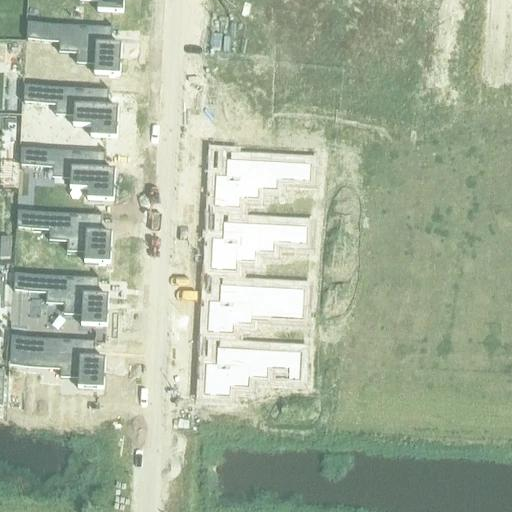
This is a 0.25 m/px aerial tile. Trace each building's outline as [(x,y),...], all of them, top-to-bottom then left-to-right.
[(80,0),(81,5),(94,5),(94,6),(98,6),(98,8),(99,8),(98,16),(112,16),(112,17),(118,17),(119,0),(80,0)] [(224,0),(223,22),(228,23),(235,23),(235,22),(249,23),(249,16),(250,14),(254,14),(254,13),(267,14),(268,7),(268,5),(272,5),(272,4),(286,5),(285,0),(224,0)] [(386,0),(386,12),(441,15),(441,0),(386,0)] [(380,33),(379,50),(415,51),(416,38),(440,39),(441,15),(386,12),(385,34),(380,33)] [(28,27),(27,45),(60,46),(60,49),(60,56),(73,57),(77,57),(77,60),(78,60),(77,67),(91,68),(95,69),(95,71),(95,78),(109,79),(115,80),(117,49),(112,49),(113,32),(111,32),(28,27)] [(222,54),(220,85),(225,85),(232,86),(232,85),(245,86),(246,79),(246,76),(250,77),(250,76),(264,77),(265,70),(265,67),(269,68),(269,67),(283,68),(283,62),(284,62),(284,59),(317,61),(318,44),(235,38),(233,38),(232,55),(227,55),(222,54)] [(374,62),(374,78),(379,79),(377,100),(432,103),(433,103),(434,79),(410,78),(411,64),(374,62)] [(25,90),(24,108),(56,109),(56,112),(57,112),(56,119),(70,120),(74,120),(74,123),(74,130),(88,131),(92,131),(92,134),(92,141),(105,142),(112,143),(113,112),(108,111),(109,95),(108,95),(25,90)] [(372,122),(371,138),(407,140),(408,126),(431,127),(433,103),(432,103),(377,100),(376,122),(372,122)] [(219,117),(217,148),(222,148),(229,148),(242,149),(243,142),(243,139),(247,139),(261,140),(261,133),(262,133),(262,130),(266,130),(280,131),(280,124),(281,124),(281,122),(314,124),(315,107),(232,101),(230,101),(229,118),(224,117),(219,117)] [(374,150),(374,166),(378,167),(377,188),(432,191),(433,191),(434,167),(410,166),(411,152),(374,150)] [(21,153),(20,170),(53,172),(53,174),(54,174),(53,182),(67,182),(67,183),(71,183),(71,185),(71,193),(84,193),(84,194),(89,194),(88,196),(89,197),(89,204),(102,205),(108,205),(110,174),(105,174),(106,157),(105,157),(21,153)] [(215,180),(214,211),(219,211),(239,212),(240,202),(258,203),(259,193),(277,194),(277,184),(310,185),(311,168),(228,163),(226,163),(225,180),(220,180),(215,180)] [(372,210),(371,226),(407,228),(408,214),(431,215),(433,191),(432,191),(377,188),(376,210),(372,210)] [(18,216),(17,233),(50,235),(50,237),(50,244),(63,245),(63,246),(68,246),(67,248),(68,248),(68,255),(81,256),(81,257),(85,257),(85,259),(86,259),(85,267),(99,267),(99,268),(105,268),(107,237),(102,237),(103,220),(101,220),(18,216)] [(212,243),(210,274),(216,274),(236,275),(237,265),(255,266),(255,256),(274,256),(274,246),(307,248),(308,231),(225,226),(223,226),(222,243),(217,243),(212,243)] [(367,238),(364,277),(425,281),(426,255),(402,253),(403,240),(367,238)] [(1,242),(0,262),(10,263),(11,242),(1,242)] [(15,278),(14,296),(47,297),(47,300),(47,307),(60,308),(64,308),(64,311),(65,311),(64,318),(78,319),(82,319),(82,322),(82,329),(95,330),(102,331),(103,300),(98,300),(99,283),(98,283),(15,278)] [(209,305),(207,336),(212,337),(233,338),(233,328),(252,328),(252,321),(252,318),(270,319),(271,309),(304,311),(304,294),(221,289),(220,289),(219,306),(214,306),(209,305)] [(330,311),(328,360),(367,362),(369,331),(355,331),(356,312),(330,311)] [(391,324),(389,384),(428,386),(429,350),(415,349),(416,326),(391,324)] [(456,351),(455,387),(493,388),(495,329),(471,328),(470,352),(456,351)] [(12,341),(11,358),(43,360),(43,363),(44,363),(43,370),(57,370),(57,371),(61,371),(61,374),(62,374),(61,381),(75,382),(79,382),(79,385),(79,392),(92,393),(99,393),(100,363),(95,362),(96,346),(95,346),(12,341)] [(205,368),(204,399),(209,399),(230,401),(230,390),(248,391),(249,381),(267,382),(268,372),(288,373),(288,383),(300,384),(301,356),(217,352),(216,369),(211,369),(205,368)] [(198,466),(199,443),(189,442),(187,466),(198,466)] [(193,498),(196,474),(185,473),(182,496),(193,498)]
